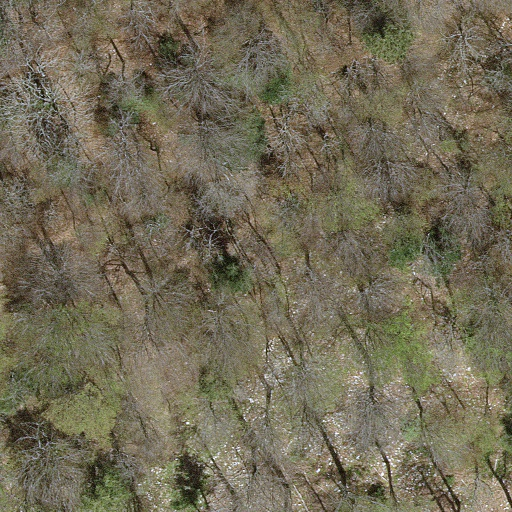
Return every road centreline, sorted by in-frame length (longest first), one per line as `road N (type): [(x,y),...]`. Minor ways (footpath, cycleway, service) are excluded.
road 1 (track): [(504,0),(299,299),(169,511)]
road 2 (track): [(0,73),(166,0)]
